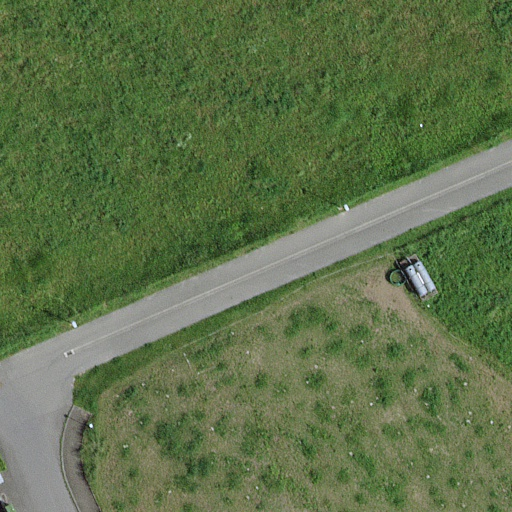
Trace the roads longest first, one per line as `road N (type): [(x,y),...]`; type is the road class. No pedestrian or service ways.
road 1 (residential): [(10,382),(511,164)]
road 2 (residential): [(10,382),(55,511)]
